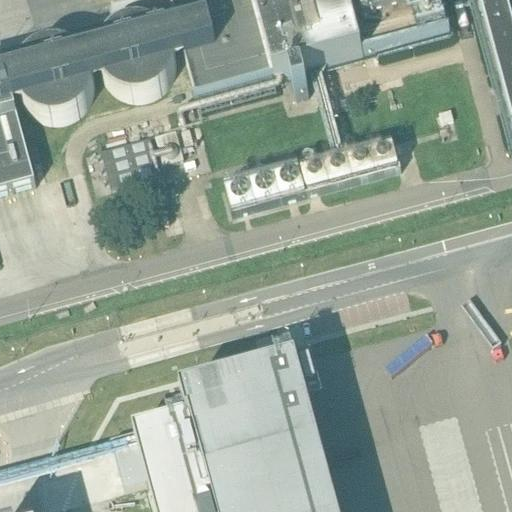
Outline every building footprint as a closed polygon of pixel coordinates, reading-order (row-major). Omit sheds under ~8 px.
[(175,73),(188,69),(199,108),(431,45),(450,39),(439,0),(109,0),(115,19),(171,3),(181,43),(168,47),(164,42),(156,36),(148,32),(141,32),(132,32),(121,35),(114,40),(109,45),(104,50),(101,58),(100,66),(86,69),(82,65),(78,61),(72,57),(65,55),(59,53),(52,54),(44,56),(36,59),(30,64),(25,70),(21,77),(20,83),(20,87),(9,90),(6,81),(0,82),(0,200),(35,191),(15,116),(25,113),(29,118),(35,123),(41,126),(46,128),(52,129),(59,129),(67,127),(74,124),(81,119),(87,113),(91,105),(93,98),(93,94),(107,91),(110,95),(115,100),(120,103),(125,104),(130,106),(134,107),(140,107),(146,106),(154,103),(163,98),(168,91),(172,85),(175,79),(175,73)] [(511,9),(480,18),(481,20),(482,20),(511,130),(511,9)] [(110,193),(164,178),(162,170),(183,164),(176,136),(100,157),(110,193)] [(232,220),(382,181),(401,175),(394,150),(225,195),(232,220)] [(287,329),(302,325),(298,311),(283,316),(287,329)] [(259,338),(278,330),(274,319),(254,327),(259,338)] [(189,426),(111,447),(125,497),(148,491),(153,511),(336,511),(298,371),(182,403),(189,426)]
